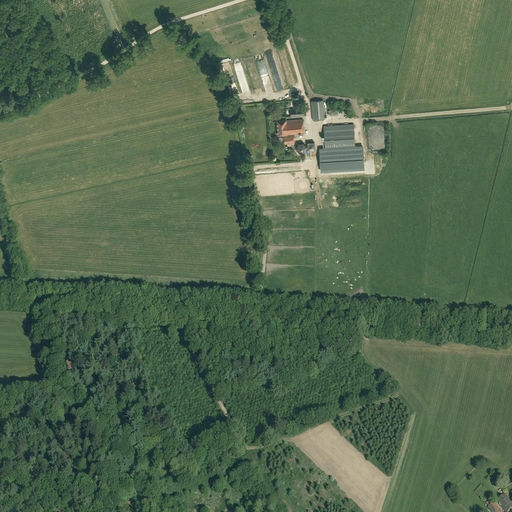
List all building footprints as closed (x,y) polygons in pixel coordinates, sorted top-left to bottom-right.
[(277,52),(279,60),(287,58),(285,50),(277,52)] [(245,96),(250,94),(244,76),(239,78),(245,96)] [(313,120),(325,119),(323,100),(311,101),(313,120)] [(291,116),(303,115),(302,108),(299,109),(299,105),(294,105),(294,109),(290,109),(291,116)] [(286,120),(277,121),(278,135),(283,135),(284,144),(294,143),(294,137),(299,136),(299,133),(304,132),(303,119),(286,121),(286,120)] [(325,143),(319,143),(321,158),(321,162),(321,165),(327,165),(360,163),(363,163),(363,157),(363,141),(355,141),(354,124),(324,126),(325,143)] [(303,143),(298,143),(296,148),(299,153),(304,152),(307,147),(303,143)] [(497,500),(504,511),(506,511),(511,508),(511,503),(505,494),(497,500)] [(500,511),(494,503),(488,507),(491,511),(500,511)]
